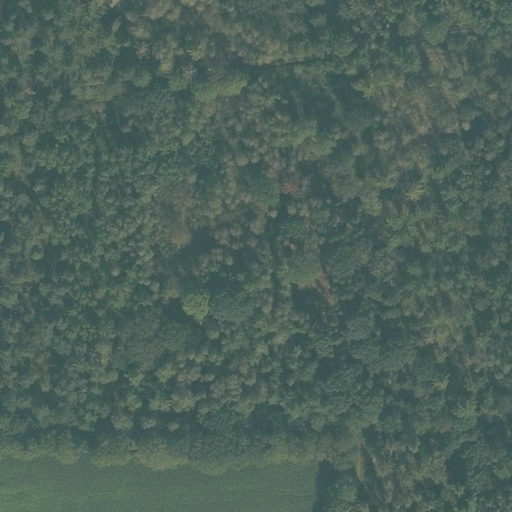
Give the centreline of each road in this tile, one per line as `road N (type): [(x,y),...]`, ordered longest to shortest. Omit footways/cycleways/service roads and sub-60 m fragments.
road 1 (track): [(454,511),(327,0)]
road 2 (track): [(0,426),(433,426)]
